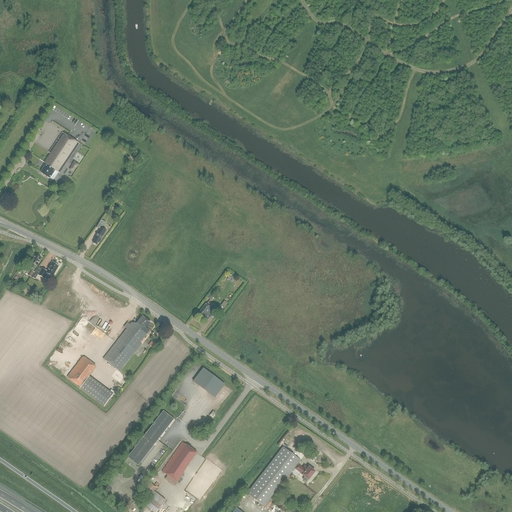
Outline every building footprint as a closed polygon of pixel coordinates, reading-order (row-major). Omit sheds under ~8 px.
[(49,153),(50,154),(44,163),(46,164),(41,172),(50,178),(55,170),(59,172),(59,173),(79,144),(62,133),(49,153)] [(55,170),(50,178),(53,181),(59,172),(55,170)] [(106,231),(102,228),(105,223),(100,220),(96,228),(99,230),(94,238),(95,239),(92,244),(93,244),(93,245),(94,246),(95,245),(96,246),(98,243),(106,231)] [(37,266),(41,259),(35,256),(33,260),(29,267),(32,268),(35,270),(37,266)] [(39,267),(35,273),(38,275),(41,277),(42,278),(45,273),(52,277),(58,266),(51,262),(46,271),(42,269),(39,267)] [(214,295),(211,292),(206,298),(210,301),(214,295)] [(198,313),(207,320),(214,311),(210,307),(211,305),(207,303),(206,305),(205,304),(198,313)] [(148,327),(151,323),(142,316),(137,323),(131,322),(129,324),(126,328),(103,358),(119,371),(143,340),(142,339),(150,329),(148,327)] [(88,377),(96,367),(83,356),(67,377),(80,388),(79,389),(103,407),(112,396),(88,377)] [(213,398),(223,385),(202,369),(193,382),(213,398)] [(154,446),(174,419),(163,411),(143,437),(154,446)] [(138,466),(154,446),(143,437),(127,458),(138,466)] [(180,477),(186,468),(196,453),(182,443),(161,472),(176,482),(180,477)] [(315,472),(310,468),(309,467),(308,469),(305,466),(303,469),(302,468),(298,465),(301,461),(283,447),(247,494),(265,507),(267,509),(271,503),(269,502),(295,469),(303,475),(305,477),(303,480),(306,482),(308,480),(315,472)] [(150,497),(154,491),(157,488),(151,484),(145,492),(150,497)] [(154,491),(150,497),(144,504),(153,511),(157,511),(166,500),(154,491)]
